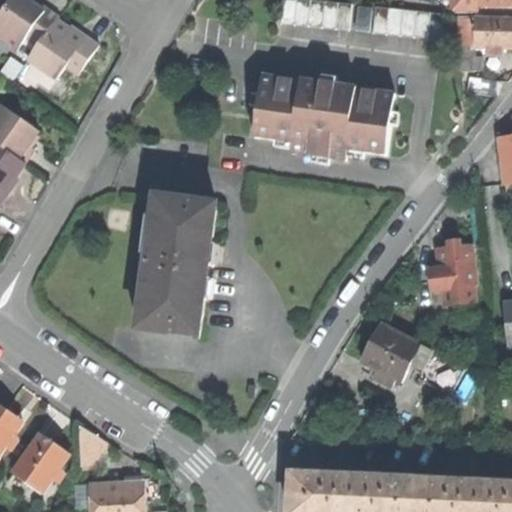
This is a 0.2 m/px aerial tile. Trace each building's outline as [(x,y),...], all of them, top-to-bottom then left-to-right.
[(27,0),(13,0),(6,11),(0,19),(0,39),(19,52),(27,40),(40,48),(58,21),(60,18),(47,9),(45,12),(31,3),(27,0)] [(34,0),(32,0),(31,3),(45,12),(47,9),(40,4),(34,0)] [(296,26),(299,1),(286,0),(283,25),(296,26)] [(313,3),(299,1),(296,26),(310,28),(313,3)] [(325,29),(327,4),(313,3),(310,28),(325,29)] [(339,30),(341,5),(327,4),(325,29),(339,30)] [(354,6),(341,5),(339,30),(352,31),(354,6)] [(389,35),(392,10),(378,8),(375,34),(389,35)] [(372,11),(359,10),(357,33),(371,34),(372,11)] [(392,10),(389,35),(403,37),(405,11),(392,10)] [(416,38),(418,12),(405,11),(403,37),(416,38)] [(432,13),(418,12),(416,38),(430,39),(432,13)] [(447,15),(432,13),(430,39),(444,41),(447,15)] [(511,48),(511,20),(478,20),(464,20),(464,48),(478,48),(481,48),(492,48),(492,54),(505,55),(505,49),(511,48)] [(71,30),(58,21),(40,48),(31,61),(58,80),(66,68),(78,77),(100,46),(88,37),(86,40),(71,30)] [(73,27),(71,30),(86,40),(88,37),(80,32),(73,27)] [(481,72),(481,48),(478,48),(464,48),(464,72),(481,72)] [(266,78),(258,138),(315,146),(313,156),(321,157),(328,158),(330,148),(389,156),(397,94),(266,78)] [(500,79),(472,78),(472,92),(499,93),(500,79)] [(0,111),(0,143),(29,164),(38,151),(32,146),(36,140),(42,131),(5,105),(0,111)] [(511,138),(497,141),(503,185),(511,183),(511,138)] [(0,204),(4,208),(13,195),(9,192),(19,178),(27,166),(29,164),(0,143),(0,204)] [(157,199),(141,331),(200,339),(205,301),(210,301),(214,267),(217,245),(212,245),(217,207),(157,199)] [(474,246),(439,250),(442,274),(439,274),(435,274),(437,290),(444,289),(446,305),(478,301),(476,285),(478,285),(474,246)] [(384,327),(364,361),(381,371),(378,375),(376,379),(393,388),(397,380),(404,384),(416,363),(427,370),(435,355),(384,327)] [(0,461),(20,433),(13,427),(20,417),(7,408),(0,402),(0,461)] [(343,407),(342,437),(358,437),(359,408),(343,407)] [(28,423),(20,417),(13,427),(20,433),(28,423)] [(82,426),(85,468),(101,467),(101,449),(106,449),(105,440),(82,426)] [(27,481),(47,496),(67,465),(59,459),(66,450),(52,441),(42,434),(19,468),(31,477),(27,481)] [(74,456),(66,450),(59,459),(67,465),(74,456)] [(15,473),(27,481),(31,477),(19,468),(15,473)] [(511,511),(511,486),(293,476),(291,511),(511,511)] [(144,511),(143,485),(129,485),(93,487),(94,511),(144,511)]
